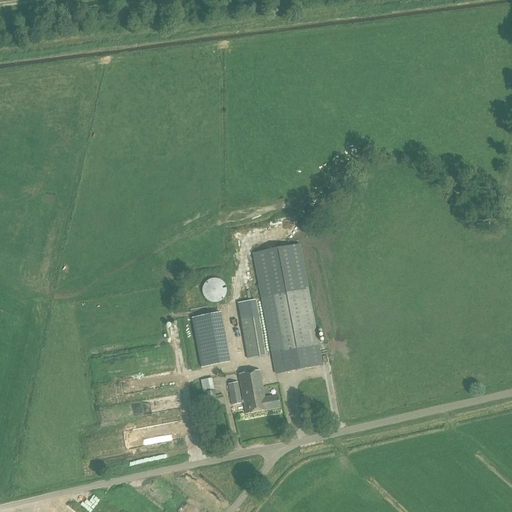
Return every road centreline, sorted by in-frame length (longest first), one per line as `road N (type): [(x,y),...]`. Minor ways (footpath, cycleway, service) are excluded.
road 1 (unclassified): [(0,507),(272,446)]
road 2 (unclassified): [(272,446),(511,392)]
